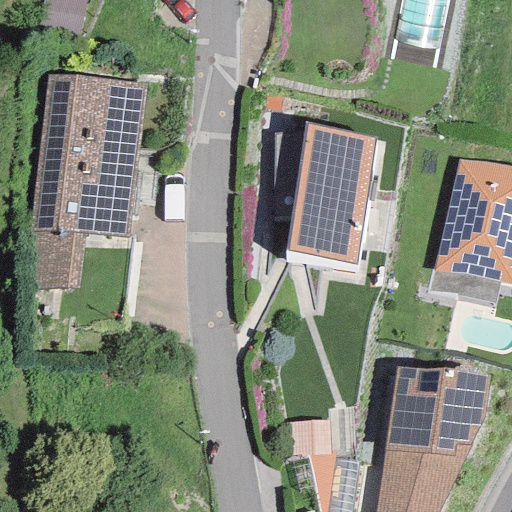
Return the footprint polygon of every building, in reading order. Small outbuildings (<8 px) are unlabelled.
[(85,0),(42,0),(40,26),(82,31),(85,0)] [(143,85),(45,76),(29,228),(83,234),(127,238),(143,85)] [(375,139),(304,122),(302,135),(274,135),(274,217),(290,217),(283,252),(355,267),(375,139)] [(511,168),(458,160),(426,292),(495,304),(498,284),(511,287),(511,168)] [(76,293),(83,234),(29,228),(23,287),(76,293)] [(487,375),(394,367),(374,511),(438,511),(485,417),(487,375)] [(326,450),(324,417),(293,419),(294,452),(326,450)]
